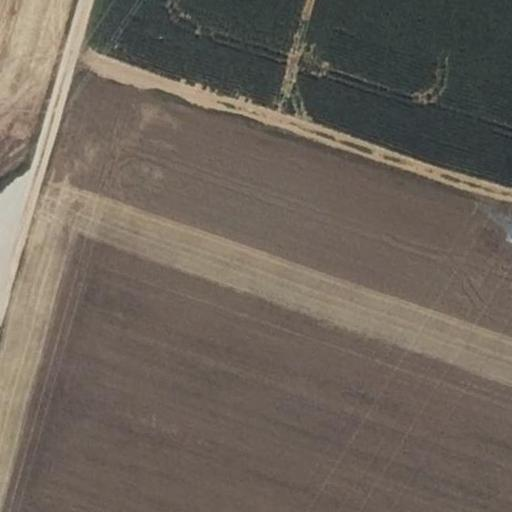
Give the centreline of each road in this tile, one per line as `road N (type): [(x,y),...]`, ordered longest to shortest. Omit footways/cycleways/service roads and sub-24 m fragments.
road 1 (track): [(72,54),(511,193)]
road 2 (track): [(0,302),(88,0)]
